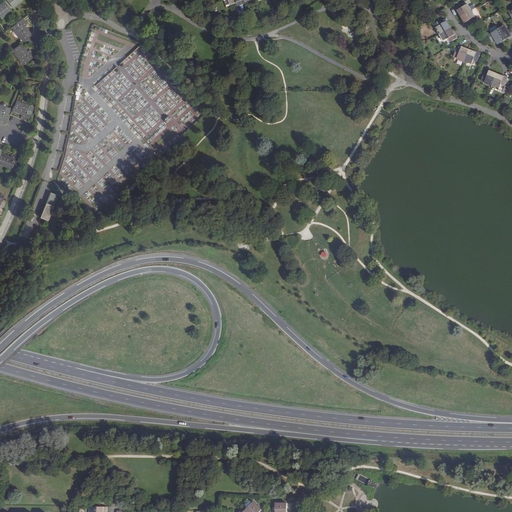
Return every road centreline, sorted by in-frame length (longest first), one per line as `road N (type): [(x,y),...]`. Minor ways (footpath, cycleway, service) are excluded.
road 1 (trunk): [(511,421),(443,415),(371,394),(317,359),(229,280),(173,259),(136,262),(83,284),(0,346)]
road 2 (trunk): [(0,358),(102,284),(167,269),(188,275),(212,299),(218,329),(209,354),(169,378),(85,375)]
road 3 (trunk): [(511,428),(269,410),(85,375)]
road 4 (trunk): [(0,367),(200,414),(381,436)]
road 5 (trunk): [(0,429),(86,416),(355,441),(381,436)]
road 6 (trunk): [(381,436),(511,442)]
